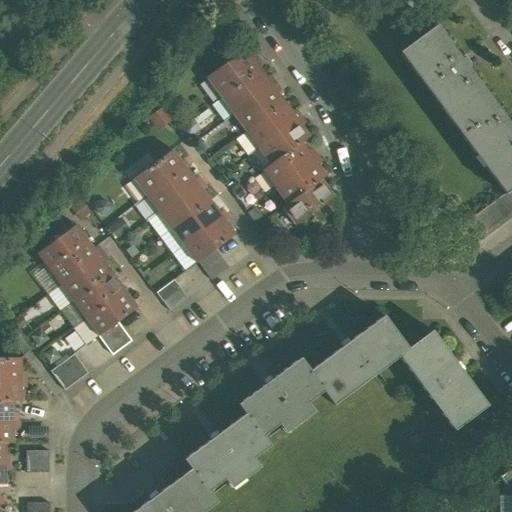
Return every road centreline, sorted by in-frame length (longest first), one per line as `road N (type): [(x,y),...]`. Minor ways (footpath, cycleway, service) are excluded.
road 1 (residential): [(361,278),(286,279),(77,429),(77,511)]
road 2 (residential): [(361,278),(344,132),(243,0)]
road 3 (tertiary): [(0,166),(139,0)]
